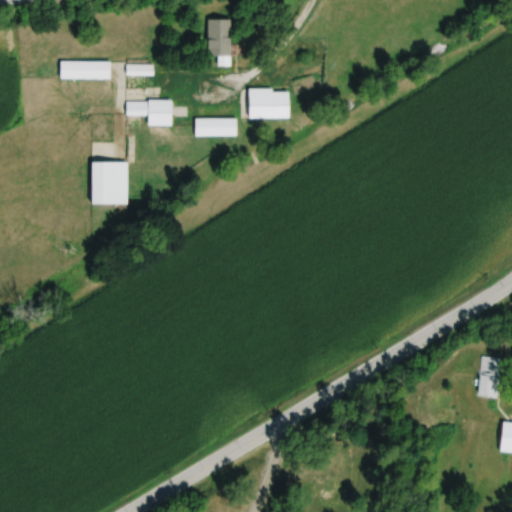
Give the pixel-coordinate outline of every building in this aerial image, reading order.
[(208,57),(219,57),(219,66),(231,66),(231,20),(208,20),(208,57)] [(111,80),(111,62),(61,62),(61,80),(111,80)] [(155,76),(155,66),(128,66),(128,76),(155,76)] [(249,119),(290,119),(290,90),(249,90),(249,119)] [(128,116),(146,116),(146,128),(172,128),(172,103),(128,103),(128,116)] [(94,140),(112,140),(112,115),(94,115),(94,140)] [(196,119),(196,137),(238,137),(238,119),(196,119)] [(92,205),(128,205),(128,163),(92,163),(92,205)] [(478,353),(476,393),(497,394),(500,355),(478,353)] [(511,418),(501,418),(498,450),(511,451),(511,418)]
